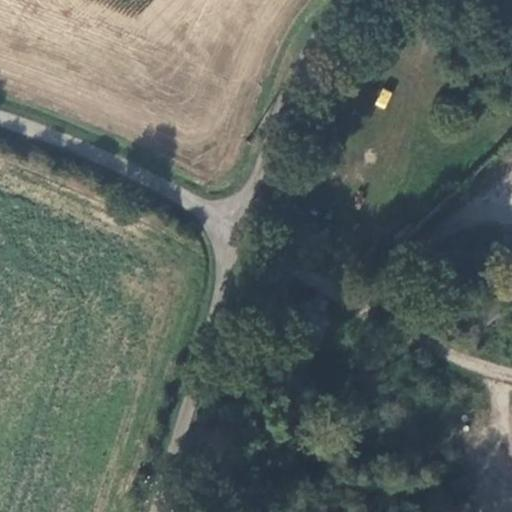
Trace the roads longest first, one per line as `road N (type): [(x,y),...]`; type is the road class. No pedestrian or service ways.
road 1 (track): [(511,374),(459,362),(388,325),(223,223)]
road 2 (unclassified): [(158,511),(227,267),(223,223)]
road 3 (unclassified): [(223,223),(301,53),(343,0)]
road 4 (unclassified): [(223,223),(188,196),(86,148),(0,120)]
